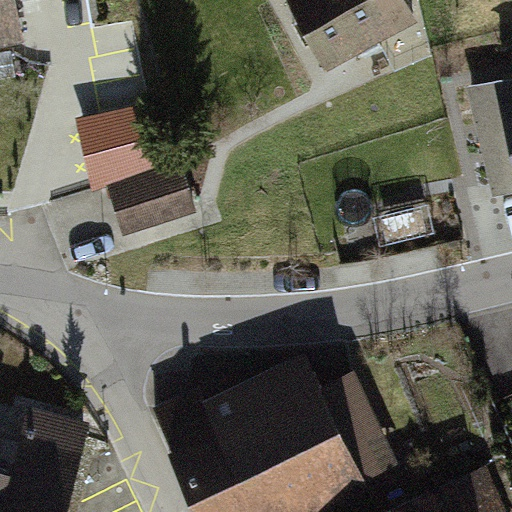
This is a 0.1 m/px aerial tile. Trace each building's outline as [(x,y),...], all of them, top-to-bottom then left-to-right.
[(73,0),(0,0),(0,44),(80,24),(73,0)] [(408,0),(294,0),(327,60),(415,13),(408,0)] [(511,79),(473,89),(496,181),(511,177),(511,79)] [(186,159),(112,182),(128,232),(202,209),(186,159)] [(311,335),(167,408),(220,511),(323,511),(385,481),(311,335)] [(25,434),(0,429),(0,511),(82,511),(102,414),(32,400),(25,434)] [(463,475),(481,511),(511,511),(511,507),(490,462),(463,475)] [(474,511),(458,479),(390,511),(474,511)]
